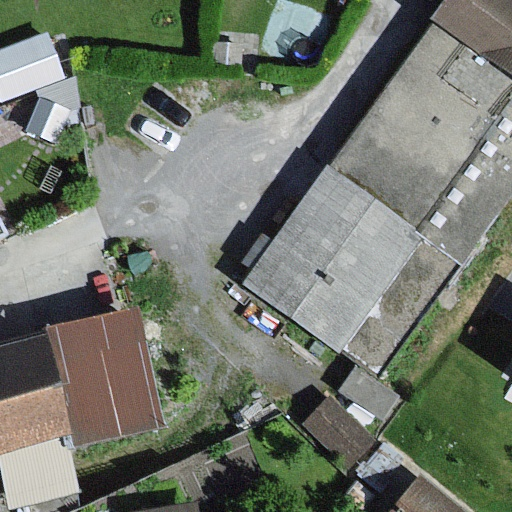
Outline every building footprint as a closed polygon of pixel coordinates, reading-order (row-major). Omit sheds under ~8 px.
[(511,0),(448,0),(426,31),(511,90),(511,0)] [(511,192),(511,90),(426,31),(326,171),(460,267),(511,192)] [(46,35),(0,51),(0,104),(64,81),(46,35)] [(68,114),(37,101),(24,135),(54,147),(68,114)] [(460,267),(326,171),(242,289),(375,384),(460,267)] [(39,334),(41,345),(64,446),(67,459),(164,436),(134,311),(39,334)] [(0,459),(64,446),(41,345),(0,353),(0,459)] [(351,372),(335,395),(380,425),(396,402),(351,372)] [(327,401),(301,427),(347,471),(372,444),(327,401)] [(67,459),(64,446),(0,459),(0,486),(5,511),(11,511),(75,498),(67,459)] [(455,511),(416,481),(391,511),(455,511)]
